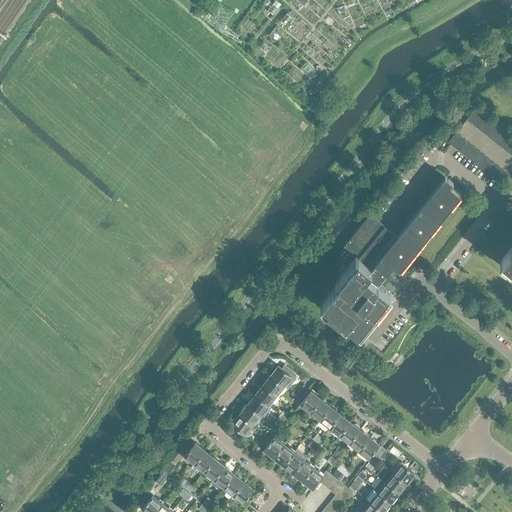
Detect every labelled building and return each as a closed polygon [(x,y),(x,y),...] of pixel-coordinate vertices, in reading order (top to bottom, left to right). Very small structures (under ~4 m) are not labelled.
[(466,118),(511,154),(511,138),(474,109),(466,118)] [(456,131),(448,141),(501,184),(509,174),(456,131)] [(378,283),(386,274),(388,276),(391,276),(397,268),(400,270),(461,194),(451,186),(454,182),(436,168),(388,228),(370,214),(346,244),(359,256),(322,302),(358,331),(389,292),(378,283)] [(511,247),(502,260),(511,267),(511,247)] [(295,378),(295,372),(285,364),(282,367),(279,365),(271,374),(283,385),(287,388),(295,378)] [(283,385),(271,374),(263,384),(276,395),(283,385)] [(276,395),(263,384),(255,393),(268,404),(276,395)] [(304,385),(296,395),(301,399),(309,389),(304,385)] [(310,412),(321,398),(311,390),(299,404),(310,412)] [(255,393),(247,403),(260,414),(268,404),(255,393)] [(330,406),(321,398),(310,412),(319,419),(330,406)] [(247,403),(239,413),(252,423),(260,414),(247,403)] [(330,406),(319,419),(329,427),(340,413),(330,406)] [(284,409),(280,414),(285,418),(289,413),(284,409)] [(252,423),(239,413),(231,423),(244,433),(243,434),(245,435),(247,435),(249,434),(251,433),(256,427),(252,423)] [(340,413),(329,427),(339,435),(350,421),(340,413)] [(285,418),(280,414),(277,418),(282,423),(285,418)] [(350,421),(339,435),(349,442),(360,429),(356,426),(356,425),(356,423),(353,421),(351,421),(350,421)] [(302,422),(298,426),(302,430),(306,425),(302,422)] [(360,429),(349,442),(358,450),(369,436),(360,429)] [(270,437),(265,433),(257,444),(262,448),(270,437)] [(317,442),(322,437),(317,433),(313,439),(317,442)] [(273,457),(284,444),(274,436),(263,449),(273,457)] [(379,444),(369,436),(358,450),(368,458),(379,444)] [(322,437),(317,442),(321,446),(326,440),(322,437)] [(312,449),(316,444),(312,440),(308,445),(312,449)] [(194,463),(205,450),(195,442),(184,455),(180,451),(163,471),(169,475),(185,455),(194,463)] [(293,452),(284,444),(273,457),(283,465),(293,452)] [(316,444),(312,449),(316,452),(321,447),(316,444)] [(373,456),(378,460),(386,450),(381,446),(373,456)] [(215,457),(205,450),(194,463),(204,471),(215,457)] [(293,452),(283,465),(293,473),(303,460),(293,452)] [(337,459),(331,455),(327,461),(332,465),(337,459)] [(224,465),(215,457),(204,471),(213,478),(224,465)] [(313,467),(303,460),(293,473),(302,480),(313,467)] [(393,472),(407,482),(415,472),(401,462),(393,472)] [(341,463),(332,475),(335,478),(336,478),(341,471),(345,466),(341,463)] [(213,478),(210,482),(220,490),(223,486),(234,473),(224,465),(213,478)] [(345,466),(341,471),(346,475),(350,470),(345,466)] [(322,475),(313,467),(302,480),(312,488),(319,480),(322,475)] [(326,470),(322,475),(319,480),(323,484),(331,474),(326,470)] [(169,475),(163,471),(155,481),(161,485),(169,475)] [(407,482),(393,472),(386,481),(399,492),(407,482)] [(243,481),(234,473),(223,486),(233,494),(243,481)] [(331,474),(323,484),(328,487),(335,478),(332,475),(331,474)] [(363,479),(358,475),(355,479),(351,484),(355,488),(363,479)] [(336,478),(335,478),(328,487),(332,491),(340,481),(336,478)] [(382,478),(374,488),(391,502),(399,492),(386,481),(382,478)] [(243,481),(233,494),(243,502),(253,489),(243,481)] [(348,488),(340,481),(332,491),(336,494),(340,497),(348,488)] [(348,488),(340,497),(346,501),(353,492),(348,488)] [(374,488),(366,497),(383,511),(391,502),(374,488)] [(340,497),(336,494),(332,498),(342,506),(346,501),(340,497)] [(142,508),(147,511),(154,511),(162,503),(152,495),(142,508)] [(208,506),(212,500),(208,496),(203,502),(208,506)] [(382,511),(383,511),(366,497),(359,507),(363,510),(364,511),(382,511)] [(332,498),(329,503),(339,510),(342,506),(332,498)] [(217,503),(212,500),(208,506),(212,509),(217,503)] [(170,511),(172,510),(162,503),(154,511),(170,511)] [(202,511),(207,507),(202,503),(198,509),(202,511)] [(339,510),(329,503),(325,508),(330,511),(337,511),(339,510)]
